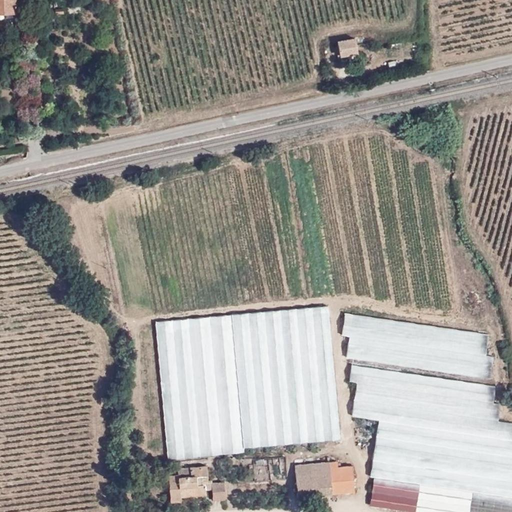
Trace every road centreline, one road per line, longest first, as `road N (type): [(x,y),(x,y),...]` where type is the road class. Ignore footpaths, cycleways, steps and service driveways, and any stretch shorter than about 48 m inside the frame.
road 1 (unclassified): [(511,56),(0,168)]
road 2 (residential): [(298,511),(362,497),(344,417),(336,312)]
road 3 (unknown): [(22,34),(32,161)]
